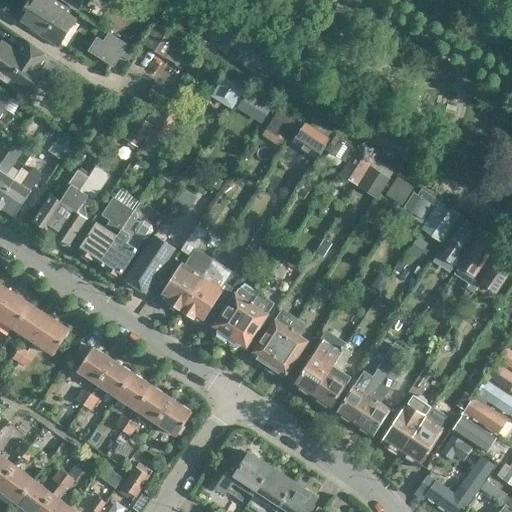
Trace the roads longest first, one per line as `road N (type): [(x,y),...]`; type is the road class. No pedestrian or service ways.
road 1 (residential): [(233,401),(0,248)]
road 2 (residential): [(390,511),(372,489),(233,401)]
road 3 (residential): [(156,511),(233,401)]
